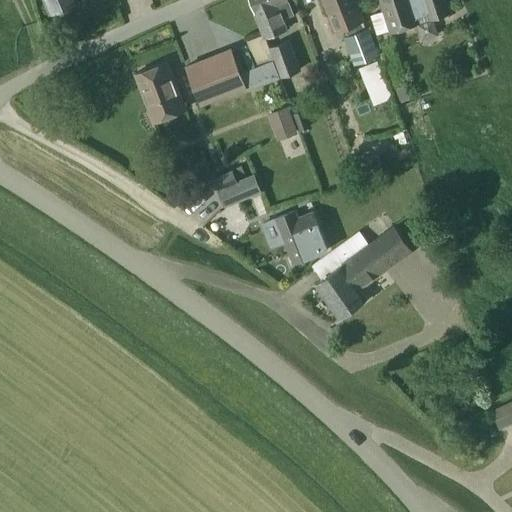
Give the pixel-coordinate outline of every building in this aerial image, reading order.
[(43,0),(49,13),(77,1),(77,0),(43,0)] [(294,13),(289,0),(250,0),(263,36),(264,37),(265,37),(287,29),(283,17),(294,13)] [(344,37),(355,65),(378,55),(368,27),(366,27),(355,0),(323,0),(336,33),(346,29),(348,35),(344,37)] [(379,0),(383,11),(371,15),(377,34),(389,30),(390,32),(419,23),(418,18),(429,14),(431,19),(448,13),(443,0),(379,0)] [(240,73),(246,86),(247,89),(280,77),(274,59),(269,47),(265,37),(264,37),(263,36),(247,42),(256,66),(240,73)] [(274,59),(280,77),(302,69),(290,39),(269,47),(274,59)] [(240,73),(231,49),(222,52),(186,66),(201,103),(246,86),(240,73)] [(376,62),(364,67),(377,101),(390,96),(376,62)] [(185,111),(167,63),(135,75),(153,123),(185,111)] [(401,102),(409,100),(404,85),(396,87),(401,102)] [(298,132),(289,106),(270,113),(279,139),(298,132)] [(305,113),(293,116),(298,131),(309,127),(305,113)] [(378,155),(368,158),(374,177),(384,174),(378,155)] [(237,180),(233,169),(213,177),(225,207),(262,191),(255,173),(237,180)] [(276,217),(276,218),(294,263),(313,256),(312,254),(327,248),(312,211),(298,217),(295,209),(276,217)] [(333,248),(333,249),(339,257),(343,263),(328,274),(354,309),(368,299),(361,289),(414,250),(395,224),(393,225),(387,218),(377,226),(382,233),(369,242),(360,230),(346,239),(347,240),(333,248)] [(339,257),(333,249),(312,265),(317,272),(322,278),(314,283),(340,319),(354,309),(328,274),(343,263),(339,257)] [(511,422),(511,400),(491,410),(499,429),(511,422)]
